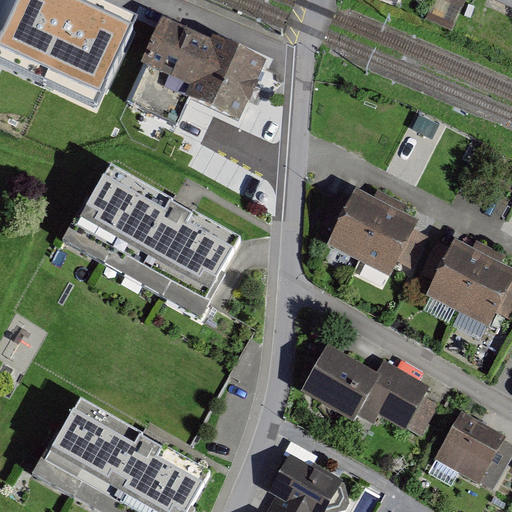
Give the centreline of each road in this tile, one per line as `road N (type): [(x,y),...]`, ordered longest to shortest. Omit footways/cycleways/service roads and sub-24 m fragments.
road 1 (residential): [(291,285),(511,409)]
road 2 (residential): [(291,285),(266,429),(234,511)]
road 3 (residential): [(300,58),(291,285)]
road 4 (residential): [(145,0),(300,58)]
